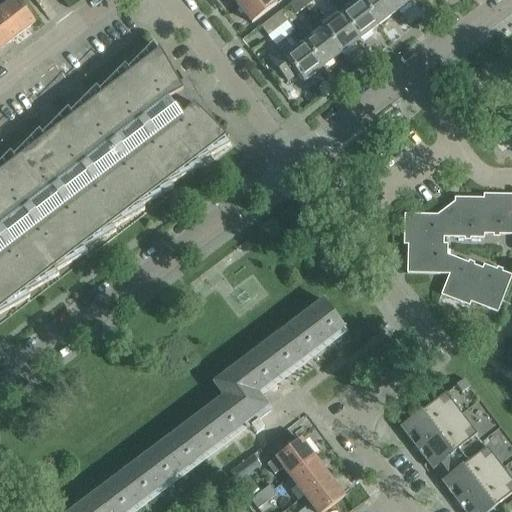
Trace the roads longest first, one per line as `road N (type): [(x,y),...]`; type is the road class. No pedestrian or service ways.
road 1 (residential): [(395,498),(342,427),(434,355),(296,162)]
road 2 (residential): [(0,384),(296,162)]
road 3 (residential): [(510,0),(296,162)]
road 4 (residential): [(296,162),(175,0)]
road 5 (residential): [(0,86),(116,0)]
road 6 (unknown): [(409,79),(478,162),(511,167)]
